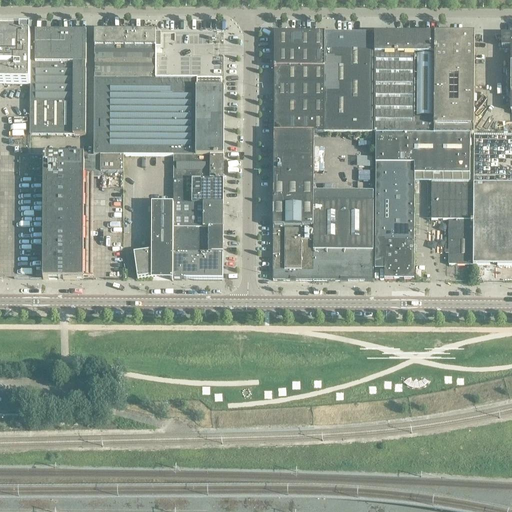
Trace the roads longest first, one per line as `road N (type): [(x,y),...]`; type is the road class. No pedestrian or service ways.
road 1 (unclassified): [(247,303),(249,13)]
road 2 (tertiary): [(247,303),(511,304)]
road 3 (unclassified): [(511,13),(249,13)]
road 4 (unclassified): [(249,13),(0,12)]
road 5 (tertiary): [(0,301),(247,303)]
